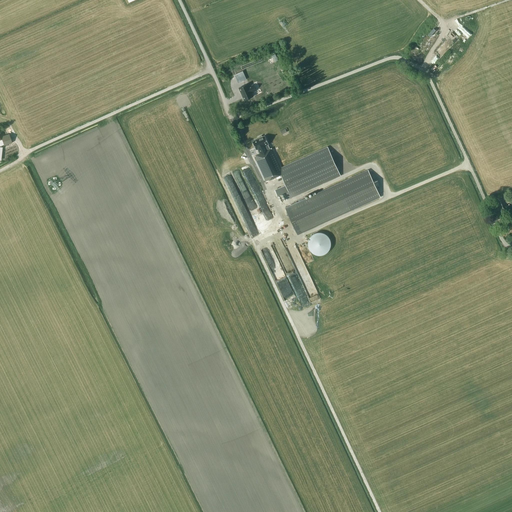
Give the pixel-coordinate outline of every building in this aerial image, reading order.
[(247,79),(243,71),(235,74),(238,83),(247,79)] [(247,84),(239,88),(244,100),(253,96),(251,93),(256,91),(253,85),(249,87),(247,84)] [(0,159),(1,160),(2,147),(1,147),(1,145),(3,144),(4,145),(13,142),(10,136),(1,139),(2,139),(1,140),(0,139),(1,139),(0,137),(0,159)] [(265,136),(262,137),(261,136),(258,137),(259,138),(252,141),(254,146),(256,150),(257,149),(259,154),(254,156),(265,182),(281,175),(286,185),(281,187),(287,199),(321,184),(341,175),(329,148),(303,160),(282,169),(281,169),(272,148),(269,149),(267,145),(268,144),(265,136)] [(381,196),(369,170),(290,206),(302,232),(381,196)] [(499,204),(493,206),(496,214),(508,210),(503,199),(498,201),(499,204)] [(308,241),(308,244),(308,247),(310,250),(311,252),(314,254),(316,255),(319,255),(322,255),(325,254),(327,252),(329,250),(330,247),(331,244),(330,241),(329,238),(327,236),(325,234),(322,233),(319,232),(316,233),(314,234),(311,236),(310,238),(308,241)] [(311,302),(321,298),(313,281),(303,285),(308,297),(309,296),(311,302)]
